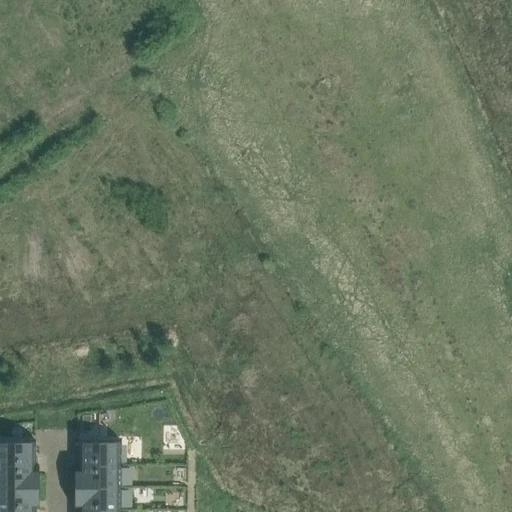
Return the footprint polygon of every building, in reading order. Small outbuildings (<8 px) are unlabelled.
[(36,440),(0,440),(0,463),(36,464),(36,440)] [(121,440),(78,440),(78,464),(121,464),(121,440)] [(36,464),(0,463),(0,486),(36,486),(36,464)] [(121,464),(78,464),(78,487),(121,486),(121,464)] [(36,486),(0,486),(0,509),(36,509),(36,486)] [(121,486),(78,487),(78,509),(121,509),(121,486)]
